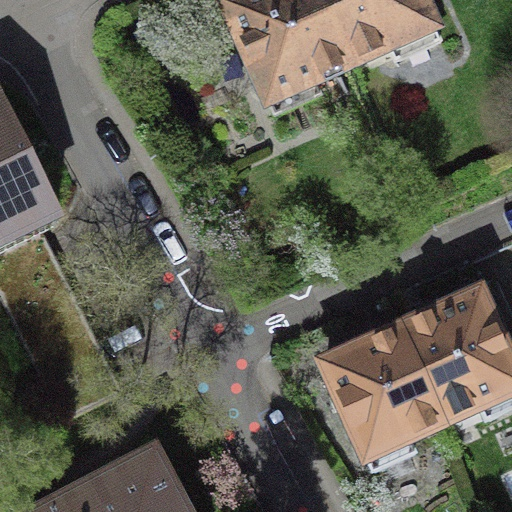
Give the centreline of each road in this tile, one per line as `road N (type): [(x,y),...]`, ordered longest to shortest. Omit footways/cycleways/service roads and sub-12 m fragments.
road 1 (residential): [(215,349),(17,8)]
road 2 (residential): [(215,349),(511,215)]
road 3 (residential): [(309,511),(215,349)]
